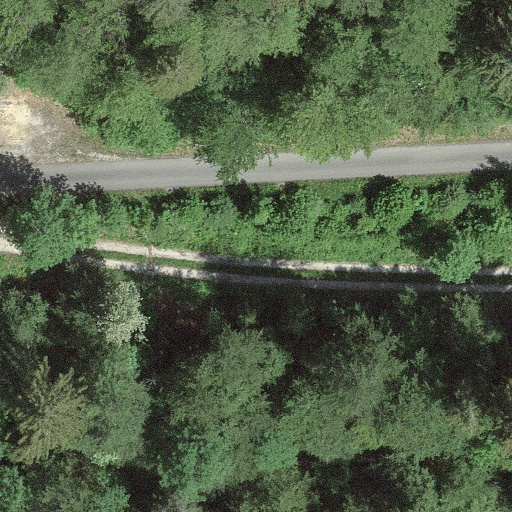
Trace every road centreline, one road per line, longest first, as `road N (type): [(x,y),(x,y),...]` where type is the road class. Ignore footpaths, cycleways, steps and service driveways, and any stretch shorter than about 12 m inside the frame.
road 1 (track): [(0,236),(169,263),(511,277)]
road 2 (unclassified): [(0,182),(511,156)]
